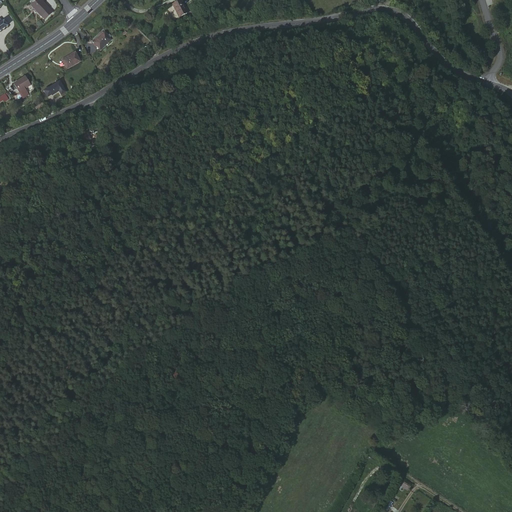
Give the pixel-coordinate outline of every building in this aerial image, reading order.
[(40,0),(34,6),(33,7),(44,18),(52,10),(42,0),(40,0)] [(182,18),(190,14),(191,13),(188,8),(187,9),(182,2),(175,6),(182,18)] [(16,17),(27,34),(30,32),(19,16),(16,17)] [(0,34),(10,28),(6,22),(0,26),(0,34)] [(96,42),(101,50),(114,42),(108,34),(96,42)] [(67,70),(81,62),(77,53),(62,61),(67,70)] [(28,78),(16,85),(24,100),(30,96),(27,91),(33,87),(28,78)] [(50,90),(45,92),(49,99),(53,97),(54,98),(61,94),(63,97),(68,95),(62,84),(60,83),(57,85),(57,87),(50,91),(50,90)] [(7,95),(0,99),(0,100),(2,104),(10,99),(7,95)]
